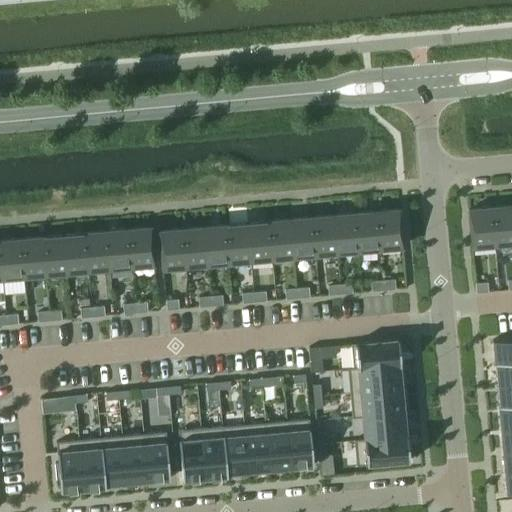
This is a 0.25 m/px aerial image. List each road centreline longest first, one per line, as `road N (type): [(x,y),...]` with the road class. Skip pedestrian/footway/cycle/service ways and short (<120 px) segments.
road 1 (unclassified): [(0,124),(325,94)]
road 2 (residential): [(460,491),(432,172)]
road 3 (residential): [(232,511),(460,491)]
